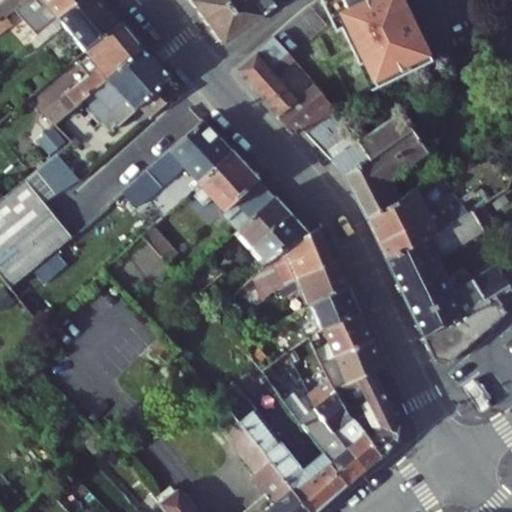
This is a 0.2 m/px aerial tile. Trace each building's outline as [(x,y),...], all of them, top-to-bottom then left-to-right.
[(9,0),(0,8),(0,12),(6,20),(27,4),(29,2),(27,0),(9,0)] [(31,0),(29,2),(27,4),(47,30),(85,0),(31,0)] [(91,50),(128,19),(111,0),(85,0),(47,30),(44,33),(49,40),(70,24),(91,50)] [(197,0),(225,37),(277,0),(197,0)] [(333,0),(347,28),(353,25),(371,61),(376,58),(389,84),(444,57),(415,0),(333,0)] [(98,92),(151,48),(128,19),(91,50),(105,68),(55,108),(64,119),(98,92)] [(304,57),(283,32),(246,68),(286,114),(325,82),(318,74),(304,87),(290,70),(304,57)] [(177,79),(179,75),(151,48),(98,92),(116,113),(100,126),(109,136),(147,105),(159,119),(189,93),(177,79)] [(315,133),(345,106),(325,82),(286,114),(300,131),(309,126),(315,133)] [(409,109),(371,136),(345,106),(315,133),(349,171),(356,179),(374,216),(412,194),(400,174),(419,163),(432,182),(454,169),(409,109)] [(209,117),(129,189),(143,203),(190,165),(206,182),(241,150),(209,117)] [(243,197),(265,177),(241,150),(206,182),(200,188),(204,192),(211,187),(230,208),(243,197)] [(34,177),(12,196),(0,207),(0,263),(20,289),(84,231),(34,177)] [(281,196),(265,177),(243,197),(259,215),(281,196)] [(444,216),(426,185),(412,194),(374,216),(394,255),(477,207),(472,199),(444,216)] [(256,250),(297,214),(281,196),(259,215),(240,232),(256,250)] [(498,226),(484,203),(477,207),(394,255),(414,295),(458,271),(450,256),(498,226)] [(290,246),(312,231),(297,214),(256,250),(270,265),(290,246)] [(189,245),(167,219),(154,230),(176,257),(189,245)] [(347,257),(333,222),(312,231),(290,246),(270,265),(259,276),(273,302),(301,277),(304,276),(347,257)] [(358,282),(347,257),(304,276),(317,305),(358,282)] [(511,267),(509,263),(466,287),(458,271),(414,295),(425,318),(433,332),(511,284),(511,267)] [(223,312),(238,297),(223,279),(207,293),(223,312)] [(336,329),(370,310),(358,282),(317,305),(330,332),(336,329)] [(454,353),(462,356),(511,315),(511,284),(433,332),(443,350),(454,353)] [(329,362),(383,339),(370,310),(336,329),(344,345),(334,350),(329,344),(322,348),(324,351),(329,362)] [(190,347),(174,331),(161,344),(175,361),(190,347)] [(328,340),(326,334),(318,339),(320,344),(328,340)] [(309,364),(307,360),(324,351),(322,348),(320,344),(318,339),(292,352),(302,367),(309,364)] [(388,367),(394,365),(383,339),(329,362),(341,388),(388,367)] [(252,349),(261,361),(270,354),(261,342),(252,349)] [(408,438),(410,422),(388,367),(341,388),(343,391),(390,453),(408,438)] [(329,449),(355,482),(368,471),(324,404),(320,398),(313,402),(297,380),(289,385),(285,380),(279,384),(329,449)] [(390,453),(343,391),(324,404),(368,471),(390,453)] [(318,510),(319,511),(355,482),(329,449),(309,464),(253,395),(245,401),(240,394),(232,400),(233,401),(238,407),(276,457),(282,464),(318,510)] [(276,457),(238,407),(223,419),(263,468),(264,468),(276,457)] [(282,464),(276,457),(264,468),(263,468),(258,472),(257,473),(263,480),(282,464)] [(282,464),(263,480),(272,492),(244,511),(316,511),(318,510),(282,464)] [(186,483),(168,498),(178,511),(217,511),(198,488),(193,487),(189,488),(186,483)]
